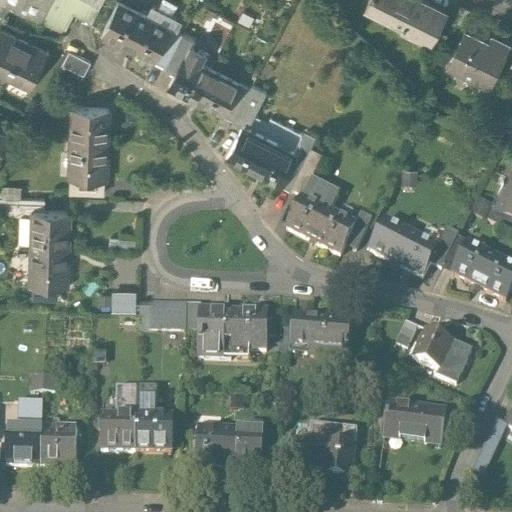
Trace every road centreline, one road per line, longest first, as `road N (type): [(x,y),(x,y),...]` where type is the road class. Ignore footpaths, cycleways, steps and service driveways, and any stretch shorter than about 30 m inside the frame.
road 1 (residential): [(318,281),(181,276),(164,257),(168,226),(191,209),(240,205)]
road 2 (residential): [(511,328),(439,304),(318,281)]
road 3 (residential): [(240,205),(194,140),(101,68)]
road 4 (residential): [(448,511),(511,351)]
